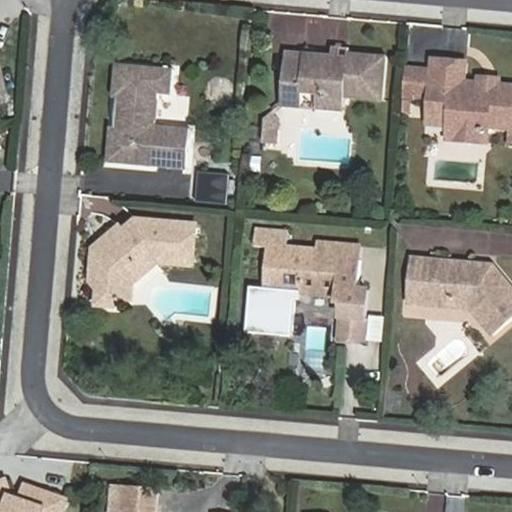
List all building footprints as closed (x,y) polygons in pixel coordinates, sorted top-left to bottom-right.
[(345,62),(331,61),(285,58),(281,116),(303,117),(304,101),(344,104),(382,106),(385,60),(345,57),(345,62)] [(482,86),(478,79),(460,78),(461,64),(430,61),(426,126),(447,127),(446,138),(455,149),(476,150),(486,142),(488,120),(511,121),(511,81),(496,80),(490,86),(482,86)] [(111,129),(108,166),(187,174),(191,133),(155,129),(157,99),(172,99),(174,73),(116,67),(113,100),(120,100),(117,129),(111,129)] [(478,73),(478,79),(482,86),(490,86),(496,80),(497,75),(478,73)] [(343,120),(344,104),(304,101),(303,117),(343,120)] [(426,136),(446,138),(447,127),(426,126),(426,136)] [(485,155),(486,142),(476,150),(455,149),(446,138),(445,152),(485,155)] [(229,175),(198,172),(195,201),(226,204),(229,175)] [(100,294),(98,310),(117,311),(125,304),(128,277),(140,263),(140,257),(193,261),(196,228),(137,223),(125,233),(121,230),(96,253),(93,285),(100,294)] [(288,236),(256,234),(254,250),(270,251),(266,296),(340,303),(340,308),(346,309),(343,343),(368,345),(372,293),(362,292),(364,264),(345,262),(345,256),(321,254),(287,251),(288,236)] [(322,245),(321,254),(345,256),(345,262),(364,264),(366,249),(322,245)] [(456,269),(453,264),(412,261),(409,304),(427,305),(428,293),(450,294),(449,307),(471,308),(494,335),(511,319),(511,289),(494,267),(470,265),(466,270),(456,269)] [(427,305),(449,307),(450,294),(428,293),(427,305)] [(0,511),(61,511),(65,504),(25,488),(22,495),(19,501),(11,498),(7,489),(3,479),(0,480),(0,511)] [(22,495),(7,489),(11,498),(19,501),(22,495)] [(125,492),(123,511),(154,511),(156,494),(125,492)]
